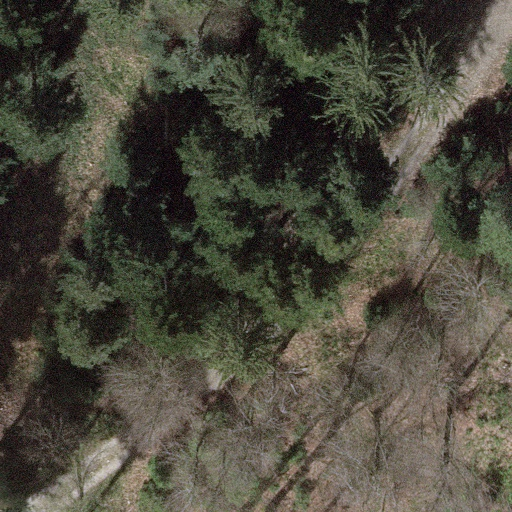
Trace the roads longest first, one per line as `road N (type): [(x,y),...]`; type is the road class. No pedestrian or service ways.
road 1 (track): [(235,355),(375,223),(511,34)]
road 2 (track): [(235,355),(32,511)]
